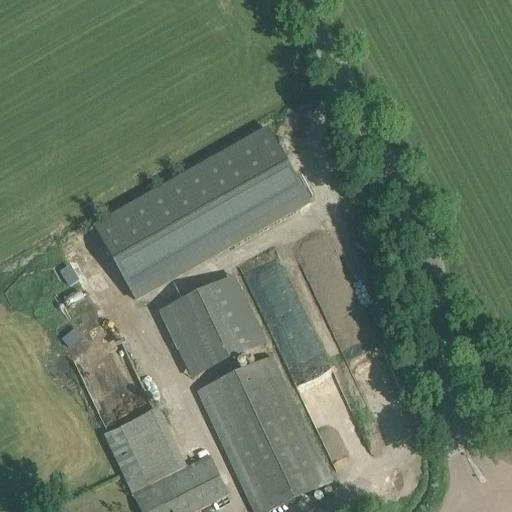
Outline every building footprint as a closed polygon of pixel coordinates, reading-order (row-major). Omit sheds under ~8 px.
[(268,128),(95,225),(137,300),(311,203),(268,128)] [(276,259),(243,274),(334,475),(369,456),(276,259)] [(324,264),(310,264),(310,292),(325,292),(324,264)] [(231,283),(161,317),(195,387),(265,352),(231,283)] [(198,394),(254,511),(271,511),(332,484),(272,358),(198,394)] [(106,436),(142,511),(202,511),(227,500),(208,460),(186,470),(157,411),(120,429),(106,436)]
